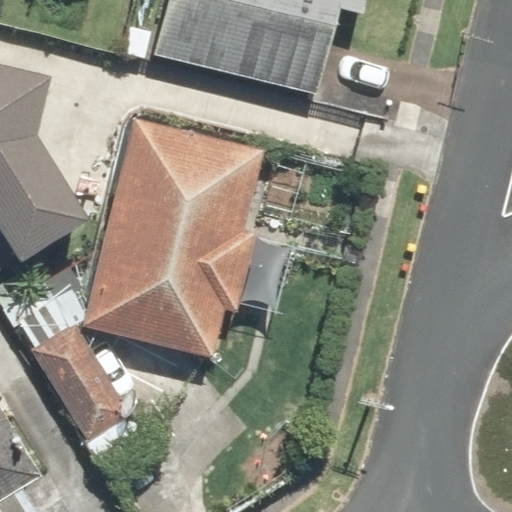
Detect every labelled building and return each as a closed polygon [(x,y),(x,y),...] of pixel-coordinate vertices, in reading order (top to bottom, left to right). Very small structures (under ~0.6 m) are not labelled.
[(154,0),(143,49),(314,87),(333,0),(154,0)] [(0,264),(8,277),(86,224),(23,133),(29,134),(43,75),(0,64),(0,264)] [(264,155),(130,121),(79,325),(213,359),(264,155)] [(71,327),(33,351),(81,431),(120,407),(71,327)] [(0,490),(34,469),(0,413),(0,490)]
